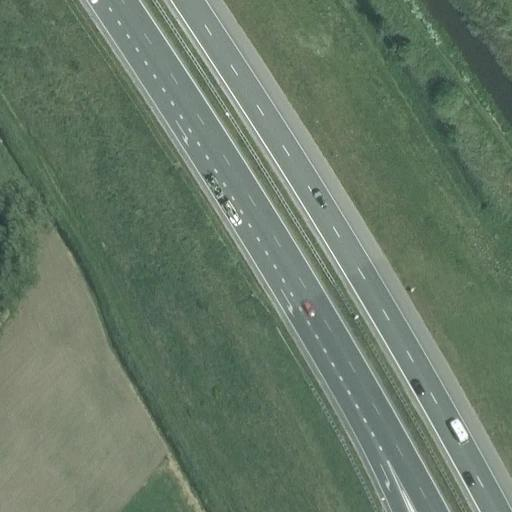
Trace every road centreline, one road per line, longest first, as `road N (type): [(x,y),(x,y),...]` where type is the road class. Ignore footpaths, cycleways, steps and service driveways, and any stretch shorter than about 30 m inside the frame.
road 1 (motorway): [(499,511),(408,347),(188,0)]
road 2 (motorway): [(120,0),(396,448)]
